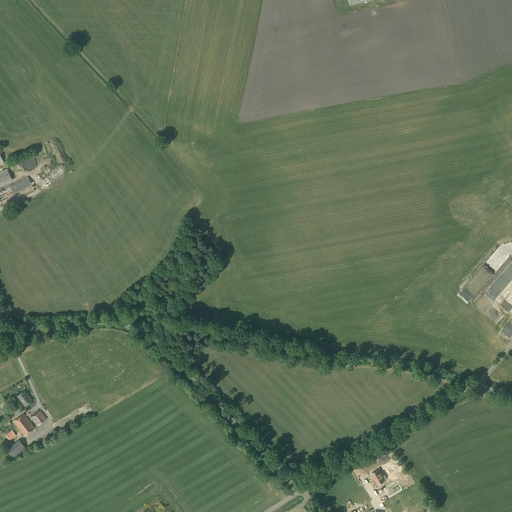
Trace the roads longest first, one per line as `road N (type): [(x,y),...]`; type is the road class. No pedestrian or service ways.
road 1 (unclassified): [(300,490),(154,342),(115,323),(17,325)]
road 2 (unclassified): [(300,490),(476,386)]
